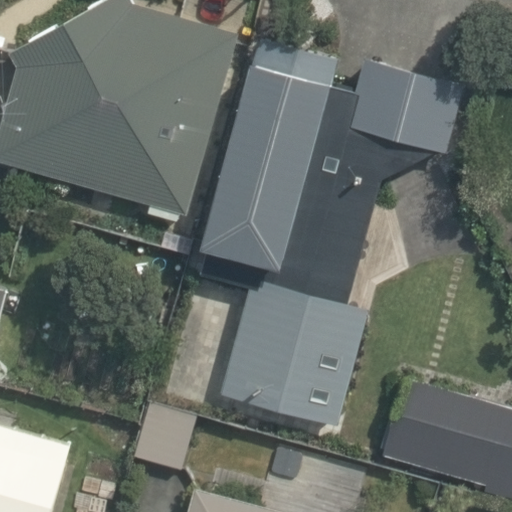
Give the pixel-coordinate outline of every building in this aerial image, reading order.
[(0,140),(0,156),(191,211),(242,31),(214,23),(136,0),(135,0),(100,0),(13,50),(21,63),(0,140)] [(359,90),(334,84),(341,56),(263,36),(203,271),(252,284),(225,391),(341,421),(371,306),(350,301),(381,178),(443,148),(449,149),(467,83),(368,57),(359,90)] [(0,336),(12,290),(0,286),(0,336)] [(505,489),(511,490),(511,402),(411,374),(389,454),(486,481),(485,488),(504,494),(505,489)] [(184,468),(200,413),(151,400),(136,455),(184,468)] [(0,511),(53,511),(72,442),(0,422),(0,511)] [(193,511),(297,511),(200,486),(193,511)]
